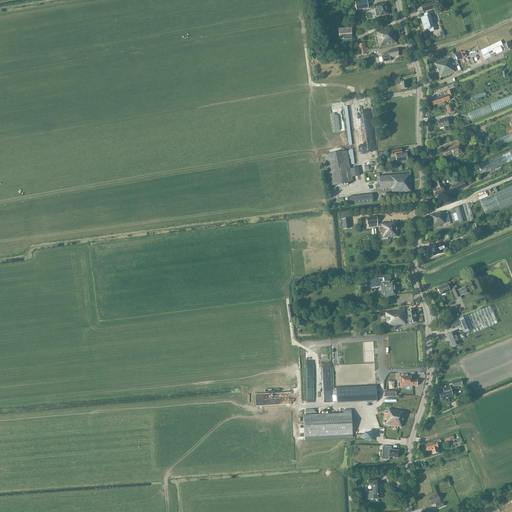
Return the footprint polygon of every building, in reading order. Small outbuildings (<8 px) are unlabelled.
[(432,3),(422,6),(423,12),(435,8),(434,4),(439,3),(438,0),(435,0),(432,2),(432,3)] [(365,4),(365,1),(356,3),(357,11),(369,9),(368,4),(365,4)] [(374,5),(375,9),(378,8),(380,16),(388,14),(385,3),(374,5)] [(421,18),(424,30),(430,28),(431,32),(437,30),(435,23),(432,24),(431,21),(434,20),(432,12),(427,14),(427,13),(423,14),(424,17),(421,18)] [(378,36),(377,36),(380,48),(396,44),(392,28),(377,32),(378,36)] [(353,40),(352,29),(339,30),(340,41),(353,40)] [(367,53),(364,43),(357,45),(360,55),(367,53)] [(492,51),(483,55),(485,60),(502,52),(500,46),(492,50),(492,51)] [(388,51),(388,52),(383,53),(384,56),(381,56),(383,62),(390,61),(390,58),(399,56),(397,49),(388,51)] [(460,51),(452,55),(454,60),(456,59),(457,60),(463,58),(460,51)] [(435,63),(440,77),(454,72),(452,68),(453,68),(449,58),(435,63)] [(393,79),(394,84),(396,83),(396,86),(400,85),(401,89),(408,88),(407,82),(400,83),(399,78),(393,79)] [(448,95),(432,100),(433,105),(450,100),(448,97),(453,95),(451,90),(447,91),(448,95)] [(469,120),(511,104),(511,95),(466,112),(469,120)] [(375,153),(371,105),(361,106),(361,110),(355,110),(357,140),(362,139),(362,143),(365,143),(366,153),(375,153)] [(445,107),(449,116),(454,115),(453,112),(450,105),(445,107)] [(333,113),(333,131),(341,131),(341,125),(337,125),(337,121),(340,121),(340,113),(333,113)] [(447,119),(437,121),(439,129),(449,126),(451,125),(449,119),(447,119)] [(508,120),(485,129),(488,136),(511,127),(508,120)] [(511,132),(492,141),(495,148),(511,140),(511,132)] [(442,151),(445,157),(453,154),(454,157),(462,153),(458,144),(442,151)] [(398,164),(410,162),(408,152),(403,153),(402,148),(393,149),(393,155),(397,154),(397,158),(394,159),(395,167),(398,166),(398,164)] [(511,150),(479,165),(482,174),(511,161),(511,150)] [(347,151),(324,155),(331,186),(353,182),(352,177),(350,169),(348,159),(347,151)] [(358,168),(350,169),(352,177),(360,176),(358,168)] [(380,176),(381,189),(393,188),(393,193),(411,192),(410,174),(380,176)] [(433,190),(435,196),(444,192),(443,190),(447,188),(443,180),(435,183),(437,188),(433,190)] [(451,187),(453,192),(466,187),(463,182),(451,187)] [(485,213),(511,204),(511,188),(480,198),(485,213)] [(348,197),(349,205),(373,202),(372,194),(348,197)] [(455,208),(459,223),(467,221),(463,206),(455,208)] [(439,212),(430,215),(433,229),(440,226),(440,225),(450,223),(447,212),(443,214),(442,212),(439,213),(439,212)] [(348,215),(342,216),(343,230),(350,229),(348,215)] [(388,239),(388,238),(397,237),(396,222),(378,224),(377,217),(367,218),(368,226),(374,225),(374,227),(381,226),(382,234),(381,234),(381,240),(388,239)] [(475,224),(464,228),(466,234),(477,230),(475,224)] [(431,247),(434,256),(442,253),(448,251),(447,246),(444,247),(442,243),(431,247)] [(392,282),(391,276),(381,277),(367,278),(368,285),(383,284),(385,297),(396,296),(396,290),(395,290),(394,287),(395,287),(395,282),(392,282)] [(438,288),(441,295),(450,291),(448,285),(438,288)] [(451,289),(455,299),(460,297),(458,291),(456,287),(451,289)] [(458,291),(460,297),(468,294),(465,288),(458,291)] [(491,306),(467,316),(473,330),(474,333),(498,323),(491,306)] [(407,310),(409,323),(411,323),(416,322),(415,317),(416,317),(415,314),(414,309),(407,310)] [(385,313),(387,327),(405,324),(405,321),(406,320),(405,310),(385,313)] [(459,320),(450,324),(452,328),(455,326),(456,328),(462,326),(465,334),(473,330),(467,316),(459,320)] [(449,341),(452,348),(460,344),(455,332),(448,335),(450,339),(451,341),(449,341)] [(330,382),(331,368),(323,368),(322,382),(330,382)] [(400,388),(417,387),(417,381),(411,381),(410,377),(407,377),(407,376),(401,376),(401,377),(399,378),(400,388)] [(338,404),(378,402),(377,387),(337,388),(338,404)] [(439,394),(441,399),(449,397),(452,396),(450,387),(443,389),(444,392),(439,394)] [(313,388),(307,388),(306,402),(314,402),(314,392),(310,392),(310,389),(313,389),(313,388)] [(389,409),(386,424),(402,427),(404,416),(403,416),(403,412),(389,409)] [(314,415),(303,416),(304,437),(304,440),(353,437),(353,435),(352,413),(351,410),(343,411),(343,414),(318,415),(315,415),(314,415)] [(383,426),(382,441),(397,441),(397,444),(405,445),(405,441),(398,441),(399,431),(388,431),(388,426),(383,426)] [(428,451),(431,450),(433,454),(439,452),(437,448),(438,448),(436,444),(440,443),(439,440),(434,441),(434,443),(426,445),(428,451)] [(390,455),(389,457),(398,458),(398,451),(391,450),(392,448),(387,447),(386,455),(390,455)] [(377,479),(368,479),(368,484),(369,484),(369,485),(373,485),(373,491),(370,491),(369,491),(369,492),(368,492),(369,499),(373,499),(382,499),(382,492),(384,492),(384,484),(377,484),(377,483),(377,479)] [(436,506),(437,509),(444,506),(442,503),(441,504),(440,501),(437,494),(432,496),(433,497),(429,498),(431,505),(436,503),(437,505),(436,506)]
